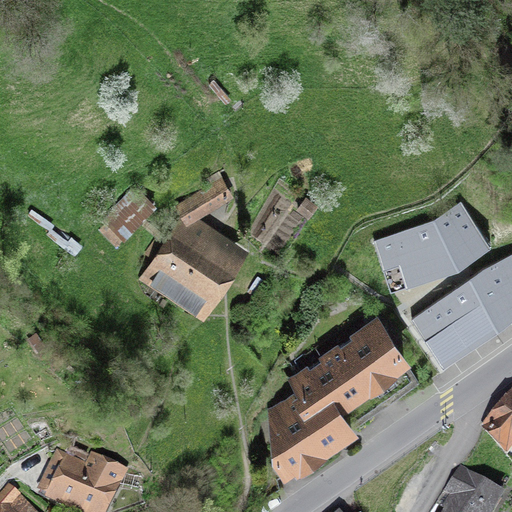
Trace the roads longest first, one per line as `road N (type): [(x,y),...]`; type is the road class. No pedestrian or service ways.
road 1 (unclassified): [(511,359),(286,511)]
road 2 (track): [(229,312),(250,473),(237,511)]
road 3 (residential): [(419,511),(511,368)]
